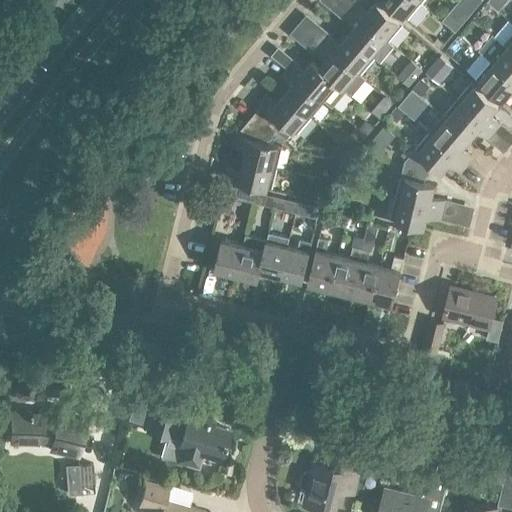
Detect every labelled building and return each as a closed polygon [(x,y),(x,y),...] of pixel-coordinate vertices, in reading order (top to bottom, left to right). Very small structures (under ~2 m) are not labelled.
[(347,0),(345,3),(351,8),(357,1),(358,2),(359,0),(347,0)] [(419,0),(384,0),(407,19),(421,2),(419,0)] [(459,0),(456,4),(461,8),(469,15),(481,0),(459,0)] [(357,1),(351,8),(389,40),(403,24),(376,1),(368,10),(358,2),(357,1)] [(351,8),(350,9),(344,16),(355,26),(348,34),(375,57),(389,40),(351,8)] [(454,16),(447,24),(455,31),(462,23),(454,16)] [(340,43),(329,34),(323,41),(334,51),(361,73),(375,57),(348,34),(340,43)] [(320,44),(316,49),(327,58),(320,67),(347,89),(361,73),(334,51),(323,41),(320,44)] [(511,50),(504,44),(490,60),(511,78),(511,50)] [(487,57),(472,74),(476,77),(503,100),(511,91),(511,92),(511,78),(490,60),(487,57)] [(294,60),(287,68),(325,100),(332,106),(343,95),(345,91),(346,90),(347,89),(320,67),(320,66),(313,60),(305,69),(294,60)] [(287,68),(286,69),(281,75),(292,85),(285,93),(311,116),(325,100),(287,68)] [(422,78),(413,88),(420,93),(428,83),(422,78)] [(472,82),(458,99),(496,131),(502,123),(491,114),(499,105),(472,82)] [(263,104),(255,113),(277,131),(286,139),(293,130),(297,133),(311,116),(285,93),(277,102),(266,93),(259,101),(263,104)] [(458,99),(444,115),(471,138),(478,129),(489,139),(496,131),(458,99)] [(386,111),(378,103),(372,110),(380,118),(386,111)] [(397,105),(389,114),(397,121),(405,111),(397,105)] [(277,131),(255,113),(237,135),(234,134),(232,144),(246,148),(243,159),(277,168),(282,146),(271,143),(272,141),(269,141),(277,131)] [(444,115),(430,132),(468,164),(474,156),(463,147),(471,138),(444,115)] [(363,122),(359,127),(367,134),(374,126),(369,122),(363,122)] [(430,132),(415,149),(436,166),(438,168),(442,172),(450,162),(461,172),(468,164),(457,154),(430,132)] [(348,136),(343,142),(352,151),(358,145),(348,136)] [(401,176),(396,197),(430,205),(444,209),(446,205),(447,200),(433,196),(436,184),(423,181),(430,174),(436,166),(415,149),(405,161),(401,176)] [(155,181),(159,165),(161,158),(151,156),(145,179),(155,181)] [(243,159),(240,170),(226,167),(223,177),(272,189),(277,168),(243,159)] [(355,173),(348,166),(340,176),(347,182),(355,173)] [(254,202),(257,191),(226,183),(219,211),(231,214),(235,197),(254,202)] [(314,188),(311,200),(323,202),(326,191),(314,188)] [(257,191),(254,202),(274,207),(277,196),(257,191)] [(277,196),(274,207),(296,212),(299,202),(277,196)] [(430,205),(396,197),(391,219),(425,227),(428,216),(442,219),(444,209),(430,205)] [(446,205),(444,209),(455,212),(457,202),(447,200),(446,205)] [(299,202),(296,212),(317,217),(319,207),(299,202)] [(323,221),(345,226),(348,214),(326,209),(323,221)] [(444,209),(442,219),(452,222),(455,212),(444,209)] [(324,223),(322,236),(345,239),(347,227),(324,223)] [(246,234),(245,240),(236,278),(251,282),(252,278),(258,280),(260,270),(259,270),(265,245),(267,239),(246,234)] [(355,234),(352,245),(353,245),(362,248),(363,243),(365,237),(355,234)] [(236,278),(245,240),(223,235),(215,269),(221,271),(220,274),(236,278)] [(268,236),(267,239),(265,245),(259,270),(260,270),(265,271),(264,276),(280,280),(289,241),(268,236)] [(319,237),(316,249),(308,282),(313,283),(315,287),(329,291),(338,255),(326,252),(329,239),(319,237)] [(300,243),(289,241),(280,280),(295,284),(295,282),(299,283),(300,280),(302,280),(311,246),(312,241),(301,239),(300,243)] [(350,257),(338,255),(329,291),(343,294),(347,292),(351,293),(362,248),(353,245),(350,257)] [(371,250),(362,248),(351,293),(355,293),(357,297),(371,301),(380,265),(368,262),(371,250)] [(380,265),(371,301),(385,304),(389,302),(393,303),(405,258),(395,256),(392,268),(380,265)] [(490,327),(493,317),(498,297),(452,286),(444,315),(490,327)] [(431,318),(431,319),(423,350),(438,353),(446,322),(431,318)] [(511,323),(503,360),(504,360),(511,362),(511,323)] [(176,459),(199,466),(202,454),(222,459),(230,429),(214,424),(215,420),(190,413),(189,414),(179,411),(183,395),(160,388),(148,430),(181,440),(176,459)] [(79,452),(87,418),(60,412),(59,418),(44,414),(33,414),(33,410),(31,410),(31,412),(14,412),(13,438),(43,439),(44,435),(55,437),(52,446),(79,452)] [(302,473),(300,482),(303,488),(308,489),(305,503),(334,510),(339,490),(354,494),(356,486),(368,438),(339,431),(330,466),(315,462),(313,471),(307,470),(302,473)] [(441,453),(435,478),(445,480),(447,481),(448,481),(454,456),(441,453)] [(95,475),(83,472),(78,493),(90,496),(95,475)] [(386,487),(380,511),(425,511),(426,511),(429,511),(440,511),(448,481),(447,481),(445,480),(435,478),(425,475),(420,495),(386,487)] [(511,477),(505,476),(498,504),(511,507),(511,477)] [(206,511),(207,511),(167,499),(170,488),(147,481),(140,504),(162,510),(162,511),(206,511)] [(497,511),(498,508),(468,500),(465,511),(497,511)]
